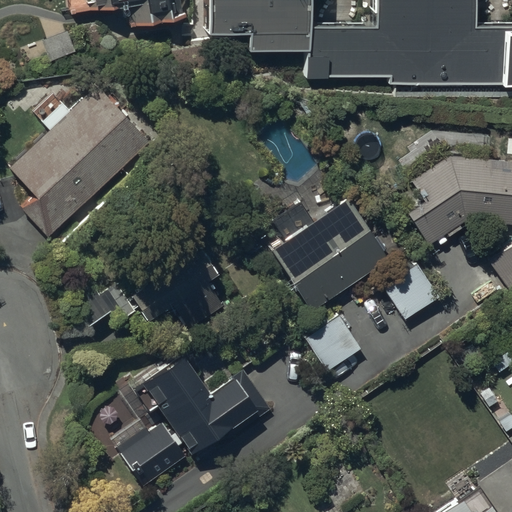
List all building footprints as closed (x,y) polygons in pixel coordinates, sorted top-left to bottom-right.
[(511,19),(469,21),(469,0),(366,0),(366,21),(303,21),(303,0),(70,0),(71,6),(104,0),(117,0),(123,21),(181,8),(178,0),(198,0),(199,25),(242,25),(243,43),(300,44),(301,71),(385,68),(386,78),(394,79),(395,89),(511,90),(511,19)] [(48,120),(9,156),(34,183),(17,199),(47,231),(149,136),(95,78),(67,103),(52,86),(33,104),(48,120)] [(511,151),(446,146),(408,170),(419,189),(403,199),(426,235),(445,223),(447,227),(460,219),(457,214),(463,211),(511,214),(511,151)] [(268,230),(308,296),(397,242),(384,221),(375,226),(347,181),(332,190),(332,189),(331,188),(331,186),(331,185),(330,184),(329,183),(329,182),(328,181),(327,180),(326,179),(325,178),(324,178),(322,177),(321,177),(320,176),(319,176),(317,176),(316,176),(315,176),(314,176),(312,177),(311,177),(310,178),(309,179),(308,179),(307,180),(306,181),(305,182),(304,183),(304,184),(303,185),(303,187),(302,188),(302,189),(302,190),(302,192),(270,212),(277,224),(268,230)] [(127,272),(145,302),(168,289),(187,322),(225,300),(204,264),(214,259),(197,230),(183,238),(179,230),(164,238),(170,248),(127,272)] [(511,230),(486,250),(507,279),(511,276),(511,230)] [(415,259),(380,282),(403,316),(438,293),(415,259)] [(70,286),(85,310),(113,294),(99,269),(70,286)] [(312,326),(302,333),(325,367),(358,344),(336,312),(327,318),(319,306),(305,316),(312,326)] [(138,477),(191,445),(186,437),(221,416),(229,429),(270,405),(241,356),(208,376),(182,332),(137,359),(166,408),(147,420),(145,417),(114,436),(138,477)] [(459,477),(421,502),(428,511),(505,511),(487,484),(484,486),(477,476),(464,485),(459,477)]
